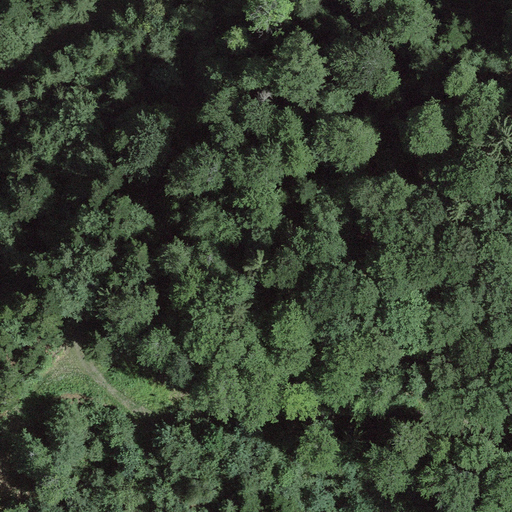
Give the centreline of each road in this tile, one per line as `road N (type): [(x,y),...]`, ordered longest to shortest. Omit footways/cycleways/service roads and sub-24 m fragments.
road 1 (track): [(511,444),(437,415),(133,414),(74,357),(91,296),(124,250),(221,0)]
road 2 (track): [(511,151),(451,202),(74,357)]
road 3 (track): [(119,0),(0,69)]
